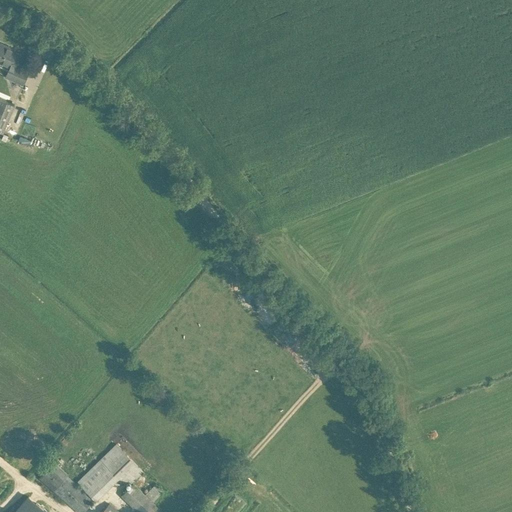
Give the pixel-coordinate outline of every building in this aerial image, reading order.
[(0,43),(0,62),(10,67),(7,73),(14,76),(13,79),(23,83),(29,71),(19,66),(17,69),(14,68),(20,54),(7,48),(8,46),(0,43)] [(15,104),(0,97),(0,131),(2,132),(15,104)] [(124,483),(129,478),(133,482),(144,471),(116,443),(78,481),(97,500),(119,478),(124,483)] [(78,511),(82,511),(87,506),(94,498),(54,462),(40,477),(78,511)] [(122,496),(138,511),(148,511),(155,505),(152,503),(163,491),(156,484),(145,495),(134,484),(122,496)] [(44,511),(27,497),(14,511),(44,511)]
